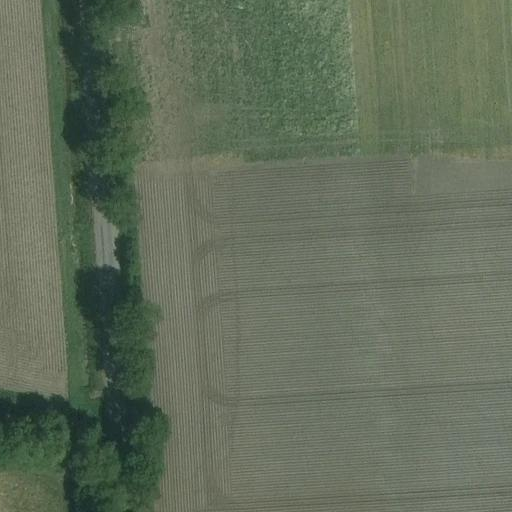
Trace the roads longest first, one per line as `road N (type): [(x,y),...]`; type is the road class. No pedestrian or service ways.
road 1 (unclassified): [(92,0),(128,511)]
road 2 (residential): [(275,131),(265,0)]
